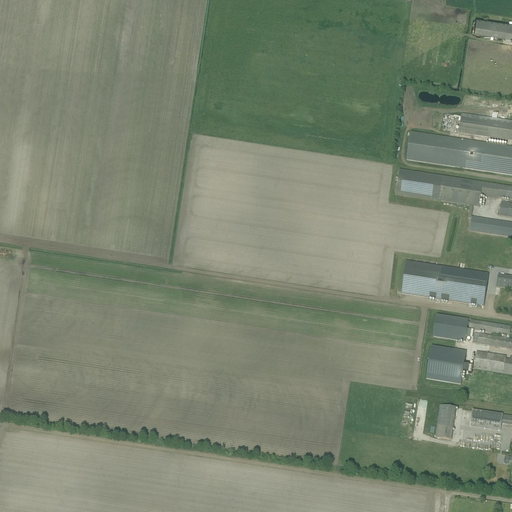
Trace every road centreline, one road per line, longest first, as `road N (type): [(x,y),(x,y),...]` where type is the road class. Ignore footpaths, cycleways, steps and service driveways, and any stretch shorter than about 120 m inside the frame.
road 1 (track): [(511,320),(0,243)]
road 2 (track): [(511,501),(0,425)]
